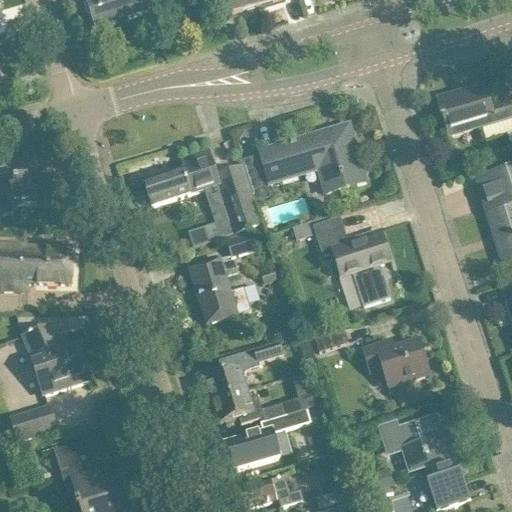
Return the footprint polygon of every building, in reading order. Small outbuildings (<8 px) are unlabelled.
[(99,0),(87,4),(96,32),(149,15),(144,0),(99,0)] [(259,9),(256,0),(226,0),(232,17),(259,9)] [(285,0),(256,0),(259,9),(285,1),(285,0)] [(465,97),(437,106),(441,117),(440,118),(441,121),(444,120),(450,139),(482,130),(486,143),(511,134),(511,107),(511,103),(490,109),(484,88),(464,94),(465,97)] [(291,146),(260,155),(271,188),(318,173),(326,197),(366,185),(349,128),(334,133),(335,137),(297,149),(296,143),(290,145),(291,146)] [(153,211),(220,189),(221,188),(218,178),(209,153),(181,162),(184,172),(144,185),(153,211)] [(243,170),(218,178),(221,188),(220,189),(223,199),(227,198),(240,235),(236,236),(236,238),(262,229),(252,198),(248,186),(243,170)] [(511,172),(479,183),(499,245),(499,246),(498,247),(498,248),(504,267),(511,263),(511,172)] [(28,179),(0,187),(0,212),(2,219),(13,215),(17,228),(30,224),(26,212),(37,208),(28,179)] [(262,182),(248,186),(252,198),(266,194),(262,182)] [(148,228),(144,216),(134,219),(138,231),(148,228)] [(349,246),(341,221),(314,230),(323,260),(333,256),(341,281),(353,277),(363,310),(390,302),(380,269),(391,265),(382,236),(349,246)] [(250,238),(227,244),(231,260),(254,253),(250,238)] [(72,289),(72,251),(0,249),(0,295),(28,296),(28,288),(72,289)] [(228,261),(191,272),(200,300),(208,328),(238,318),(251,314),(249,307),(244,290),(230,295),(229,291),(226,281),(239,277),(234,264),(229,266),(228,261)] [(264,288),(277,284),(273,273),(261,278),(264,288)] [(30,337),(23,340),(37,363),(48,398),(91,385),(80,349),(59,356),(47,329),(33,336),(32,335),(29,336),(30,337)] [(346,333),(316,342),(319,355),(350,346),(346,333)] [(392,353),(389,345),(364,353),(371,376),(384,372),(389,391),(430,378),(419,345),(392,353)] [(248,393),(244,380),(247,374),(260,370),(259,367),(284,359),(280,346),(219,365),(223,376),(206,382),(213,404),(248,393)] [(311,348),(300,350),(303,364),(314,361),(311,348)] [(252,405),(248,393),(213,404),(220,427),(239,421),(242,428),(264,421),(262,413),(263,413),(260,403),(252,405)] [(304,400),(263,413),(262,413),(264,421),(265,426),(308,412),(304,400)] [(58,438),(50,412),(10,425),(18,451),(58,438)] [(237,474),(280,462),(273,439),(312,427),(308,412),(265,426),(262,427),(265,439),(227,450),(231,465),(234,464),(237,474)] [(108,444),(123,439),(115,414),(100,419),(108,444)] [(395,424),(380,429),(388,456),(403,451),(410,474),(430,468),(436,484),(428,486),(431,495),(436,511),(446,511),(471,504),(461,475),(465,473),(458,451),(454,453),(445,424),(441,425),(438,417),(397,430),(395,424)] [(90,443),(55,454),(62,477),(69,475),(71,481),(64,483),(72,511),(75,511),(77,511),(129,511),(119,480),(103,485),(90,443)] [(373,477),(363,480),(365,488),(375,485),(373,477)] [(242,510),(244,510),(245,511),(252,511),(277,504),(278,511),(280,511),(304,505),(301,497),(290,500),(284,481),(261,488),(259,481),(248,484),(251,491),(240,495),(242,502),(241,504),(242,510)] [(342,496),(317,504),(319,511),(331,511),(345,508),(342,496)]
